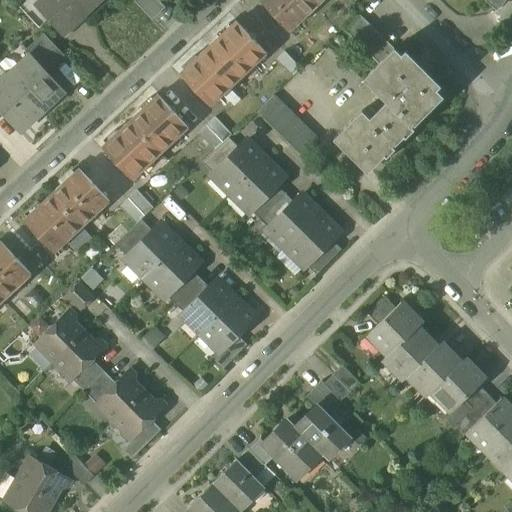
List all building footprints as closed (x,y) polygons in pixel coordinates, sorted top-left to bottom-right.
[(43,0),(36,7),(62,35),(63,34),(62,33),(82,14),(84,15),(99,0),(43,0)] [(158,0),(133,0),(150,18),(163,5),(158,0)] [(310,0),(260,0),(260,1),(289,32),(316,6),(310,0)] [(504,0),(486,0),(497,9),(504,0)] [(394,49),(357,13),(343,29),(379,65),(394,49)] [(265,54),(236,23),(231,27),(229,25),(218,36),(220,38),(209,49),(238,80),(265,54)] [(65,55),(44,33),(26,50),(31,55),(32,54),(48,71),(65,55)] [(209,49),(197,60),(195,57),(184,67),(186,70),(182,74),(211,105),(238,80),(209,49)] [(390,107),(374,123),(361,111),(333,140),(367,173),(443,97),(394,49),(379,65),(364,80),(390,107)] [(48,71),(32,54),(31,55),(9,76),(41,111),(64,89),(48,71)] [(41,111),(9,76),(0,83),(0,112),(2,114),(18,132),(41,111)] [(318,139),(274,95),(257,112),(301,156),(318,139)] [(188,128),(158,96),(154,100),(151,97),(140,108),(142,110),(130,122),(160,154),(188,128)] [(160,154),(130,122),(119,133),(116,130),(105,140),(108,143),(103,147),(133,179),(160,154)] [(229,138),(203,163),(214,173),(239,148),(229,138)] [(214,173),(212,175),(231,194),(265,160),(246,141),(239,148),(214,173)] [(284,178),(265,160),(231,194),(250,213),(252,211),(277,186),(284,178)] [(109,201),(79,169),(75,173),(72,171),(60,182),(63,184),(52,195),(82,227),(109,201)] [(277,186),(252,211),(260,220),(285,194),(277,186)] [(137,222),(154,205),(137,187),(120,204),(137,222)] [(285,194),(260,220),(269,228),(294,203),(285,194)] [(82,227),(52,195),(40,206),(37,203),(26,214),(29,216),(25,220),(55,252),(82,227)] [(269,228),(267,229),(286,248),(320,214),(301,195),(294,203),(269,228)] [(320,214),(286,248),(305,267),(306,266),(332,240),(339,233),(320,214)] [(142,220),(115,245),(127,257),(153,231),(142,220)] [(127,257),(126,258),(147,279),(181,245),(160,224),(153,231),(127,257)] [(332,240),(306,266),(316,275),(342,250),(332,240)] [(1,243),(0,243),(0,296),(3,300),(31,275),(1,243)] [(181,245),(147,279),(166,298),(167,296),(192,271),(199,264),(181,245)] [(192,271),(167,296),(176,305),(201,279),(192,271)] [(201,279),(176,305),(184,313),(209,288),(201,279)] [(235,299),(217,281),(209,288),(184,313),(183,315),(202,333),(235,299)] [(78,284),(63,299),(69,305),(73,301),(82,310),(93,299),(78,284)] [(386,297),(368,314),(378,324),(396,307),(386,297)] [(235,299),(202,333),(220,351),(221,352),(238,335),(254,318),(235,299)] [(422,323),(401,302),(396,307),(378,324),(368,334),(389,355),(417,328),(422,323)] [(69,309),(35,344),(53,362),(83,332),(75,324),(75,315),(69,309)] [(389,355),(384,360),(404,380),(408,376),(437,348),(417,328),(389,355)] [(83,332),(53,362),(72,381),(73,381),(93,360),(107,346),(101,341),(92,340),(83,332)] [(238,335),(221,352),(220,351),(211,360),(222,371),(247,345),(238,335)] [(461,363),(441,343),(437,348),(408,376),(428,396),(461,363)] [(93,360),(73,381),(84,391),(104,372),(93,360)] [(461,363),(432,391),(452,412),(462,403),(480,386),(485,381),(465,360),(461,363)] [(359,384),(342,366),(333,375),(351,392),(359,384)] [(96,403),(95,403),(113,422),(144,392),(135,384),(135,375),(130,369),(115,383),(96,403)] [(104,372),(84,391),(96,403),(115,383),(104,372)] [(351,392),(333,375),(324,383),(338,398),(342,401),(351,392)] [(324,383),(321,381),(306,396),(316,405),(318,403),(325,411),(338,398),(324,383)] [(480,386),(462,403),(471,411),(488,394),(480,386)] [(144,392),(113,422),(132,440),(132,441),(152,421),(167,406),(161,400),(152,400),(144,392)] [(471,411),(466,416),(475,425),(497,404),(488,394),(471,411)] [(475,425),(471,429),(490,449),(511,427),(511,409),(502,399),(497,404),(475,425)] [(325,411),(318,403),(316,405),(301,421),(305,425),(300,430),(323,453),(329,459),(351,436),(325,411)] [(152,421),(132,441),(132,440),(125,447),(134,457),(161,430),(152,421)] [(295,431),(284,421),(264,442),(262,443),(275,456),(279,460),(278,461),(297,480),(323,453),(300,430),(298,428),(295,431)] [(511,427),(490,449),(510,469),(511,467),(511,427)] [(275,456),(262,443),(264,442),(259,437),(248,449),(265,466),(275,456)] [(265,466),(248,449),(237,460),(256,478),(267,467),(265,466)] [(95,476),(75,455),(64,465),(84,486),(95,476)] [(72,480),(30,456),(17,479),(53,500),(59,490),(68,487),(72,480)] [(237,460),(237,459),(212,484),(240,511),(241,511),(254,499),(251,496),(263,485),(256,478),(237,460)] [(53,500),(17,479),(3,501),(21,511),(48,511),(48,510),(53,500)] [(240,511),(212,484),(188,508),(189,509),(192,511),(240,511)]
